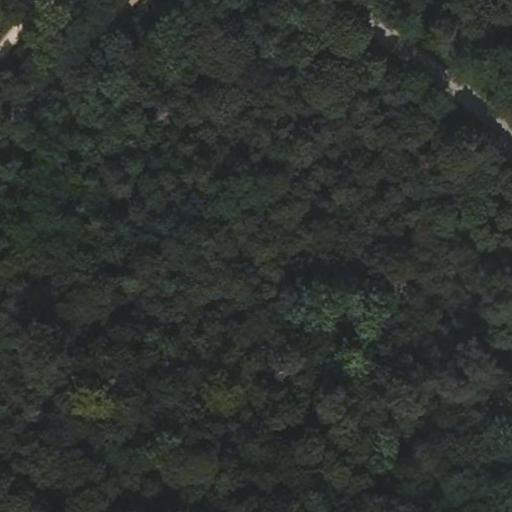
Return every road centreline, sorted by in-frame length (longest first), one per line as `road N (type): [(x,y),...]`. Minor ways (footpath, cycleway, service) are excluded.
road 1 (track): [(511,156),(475,104),(350,0)]
road 2 (unknown): [(0,142),(133,0)]
